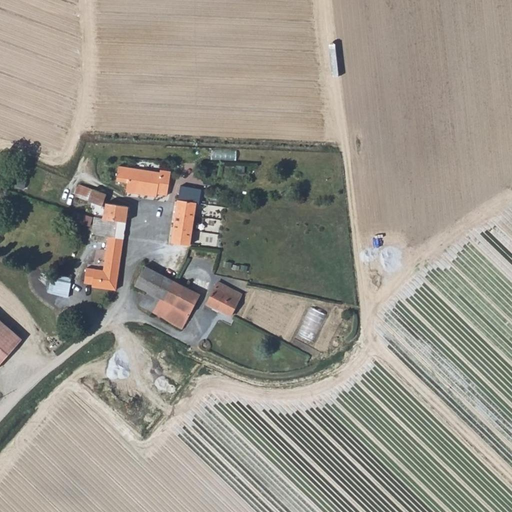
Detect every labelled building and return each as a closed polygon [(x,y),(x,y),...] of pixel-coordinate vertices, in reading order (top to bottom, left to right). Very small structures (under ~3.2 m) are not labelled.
[(128,177),(129,167),(116,165),(115,175),(128,177)] [(165,190),(165,188),(166,181),(144,178),(145,169),(129,167),(128,177),(127,191),(156,196),(157,190),(165,190)] [(157,167),(157,169),(145,169),(144,178),(166,181),(168,169),(157,167)] [(77,183),(74,195),(86,199),(90,187),(77,183)] [(90,187),(86,199),(84,206),(97,211),(99,203),(103,192),(90,187)] [(181,190),(178,198),(196,200),(197,192),(181,190)] [(176,208),(171,241),(189,243),(196,200),(178,198),(176,208)] [(104,204),(102,218),(125,221),(126,206),(104,204)] [(91,231),(106,234),(123,237),(125,221),(102,218),(93,217),(91,231)] [(118,277),(123,237),(106,234),(103,270),(112,272),(112,276),(118,277)] [(187,253),(189,243),(171,241),(169,250),(179,252),(187,253)] [(146,265),(136,284),(148,290),(156,294),(165,275),(146,265)] [(101,270),(100,274),(99,279),(118,282),(118,277),(112,276),(112,272),(103,270),(101,270)] [(100,274),(86,273),(86,279),(85,283),(99,284),(99,279),(100,274)] [(165,275),(156,294),(148,290),(139,307),(143,306),(152,310),(158,297),(165,299),(175,280),(165,275)] [(54,277),(51,293),(71,297),(74,281),(54,277)] [(188,288),(175,280),(165,299),(158,297),(152,310),(175,323),(181,326),(191,309),(195,311),(201,301),(197,298),(199,294),(188,288)] [(228,285),(219,281),(209,303),(231,314),(240,299),(225,291),(228,285)] [(240,299),(243,293),(228,285),(225,291),(240,299)] [(316,342),(329,315),(314,307),(301,334),(316,342)] [(0,319),(0,361),(21,337),(0,319)]
